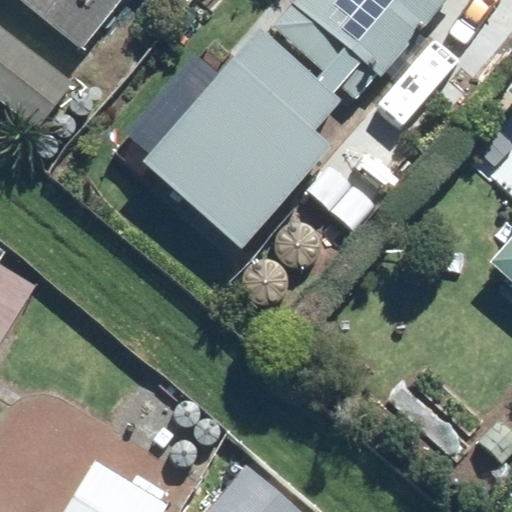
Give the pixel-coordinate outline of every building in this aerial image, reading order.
[(19,0),(84,52),(125,0),(19,0)] [(289,0),(144,169),(244,254),(331,152),(313,137),(372,69),(385,80),(453,0),(289,0)] [(0,23),(0,98),(39,129),(76,84),(0,23)] [(511,86),(509,89),(511,91),(511,145),(505,153),(511,158),(511,238),(492,262),(511,279),(511,86)] [(0,264),(8,253),(0,247),(0,410),(5,414),(18,393),(0,382),(0,264)] [(198,472),(223,434),(187,409),(161,447),(198,472)] [(165,511),(170,505),(98,460),(66,511),(165,511)] [(443,461),(415,495),(435,511),(491,511),(497,506),(443,461)] [(304,511),(251,465),(210,511),(304,511)]
